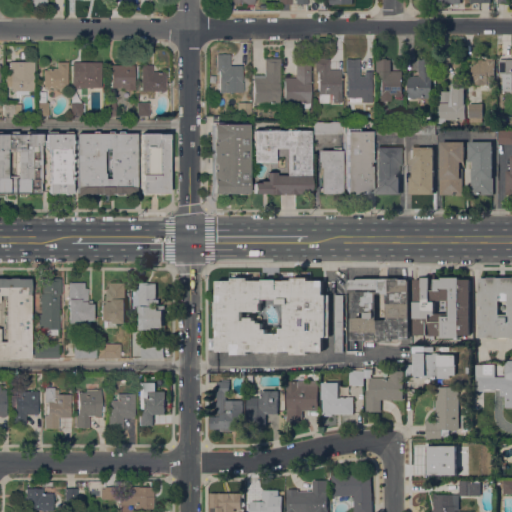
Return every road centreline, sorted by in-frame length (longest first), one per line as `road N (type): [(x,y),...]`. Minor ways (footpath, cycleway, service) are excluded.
road 1 (residential): [(511,24),(0,27)]
road 2 (residential): [(387,446),(371,440),(250,461),(0,460)]
road 3 (tertiary): [(187,511),(188,238)]
road 4 (tertiary): [(188,238),(187,0)]
road 5 (primary): [(312,238),(511,238)]
road 6 (primary): [(188,238),(312,238)]
